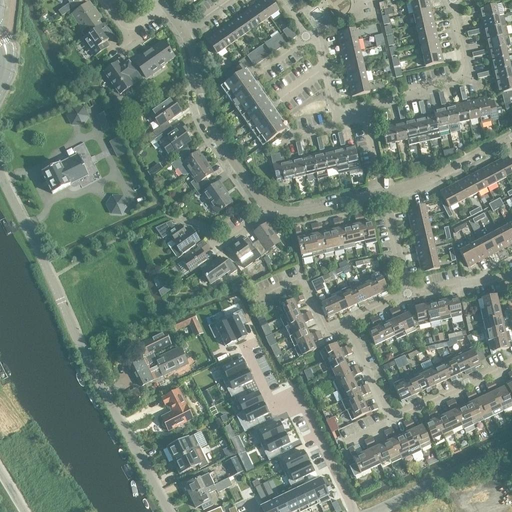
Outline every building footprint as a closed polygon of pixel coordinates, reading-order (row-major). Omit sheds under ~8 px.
[(67,0),(70,3),(68,4),(72,9),(82,2),(80,0),(67,0)] [(119,0),(118,1),(123,8),(135,0),(119,0)] [(270,0),(261,0),(258,2),(269,17),(278,11),(270,0)] [(412,14),(430,10),(428,0),(422,0),(410,3),(412,14)] [(83,35),(99,23),(97,21),(100,19),(88,2),(74,13),(78,19),(77,21),(83,30),(81,32),(83,35)] [(250,8),(260,23),(269,17),(258,2),(250,8)] [(386,2),(379,4),(380,11),(388,9),(386,2)] [(478,9),(478,8),(468,10),(470,14),(478,12),(480,20),(501,15),(499,5),(478,9)] [(251,29),(260,23),(250,8),(241,14),(251,29)] [(415,24),(433,20),(430,10),(412,14),(415,24)] [(243,36),(251,29),(241,14),(232,21),(243,36)] [(504,26),(501,15),(480,20),(482,31),(504,26)] [(433,20),(415,24),(417,35),(435,31),(433,20)] [(232,21),(223,27),(234,42),(243,36),(232,21)] [(101,26),(99,23),(83,35),(85,37),(82,39),(94,57),(107,48),(103,43),(112,37),(103,24),(101,26)] [(282,31),(289,41),(296,36),(289,26),(282,31)] [(506,36),(504,26),(482,31),(484,41),(506,36)] [(234,42),(223,27),(214,33),(225,48),(234,42)] [(339,44),(357,40),(354,29),(336,33),(339,44)] [(420,45),(438,41),(435,31),(417,35),(420,45)] [(225,48),(214,33),(205,39),(216,54),(225,48)] [(264,43),(271,54),(285,44),(278,33),(264,43)] [(381,34),(375,36),(378,43),(384,41),(381,34)] [(509,47),(506,36),(484,41),(487,52),(505,48),(509,47)] [(357,40),(339,44),(341,55),(359,50),(357,40)] [(438,41),(420,45),(422,56),(440,52),(438,41)] [(160,68),(159,67),(173,56),(163,42),(148,52),(147,51),(134,60),(146,78),(160,68)] [(260,46),(246,56),(254,66),(267,56),(260,46)] [(489,62),(507,58),(505,48),(487,52),(489,62)] [(359,50),(341,55),(344,65),(362,61),(359,50)] [(443,63),(440,52),(422,56),(425,67),(443,63)] [(510,69),(507,58),(489,62),(492,73),(510,69)] [(362,61),(344,65),(346,76),(364,72),(362,61)] [(117,63),(104,72),(119,94),(141,79),(136,71),(135,71),(128,62),(120,67),(117,63)] [(228,82),(220,87),(262,146),(278,135),(280,133),(282,136),(287,132),(245,72),(244,71),(246,69),(243,64),(224,77),(228,82)] [(494,83),(511,79),(511,78),(510,69),(492,73),(494,83)] [(364,72),(346,76),(349,86),(366,82),(364,72)] [(511,79),(494,83),(497,95),(501,94),(504,110),(511,108),(509,98),(511,97),(511,79)] [(369,93),(366,82),(349,86),(351,97),(369,93)] [(160,127),(153,132),(157,138),(172,128),(168,122),(181,113),(171,98),(150,113),(160,127)] [(475,101),(479,119),(480,125),(491,122),(490,119),(502,116),(501,109),(495,110),(493,102),(487,103),(486,98),(475,101)] [(464,103),(468,121),(479,119),(475,101),(464,103)] [(458,124),(468,121),(464,103),(454,106),(458,124)] [(454,106),(443,108),(447,126),(458,124),(454,106)] [(82,125),(87,116),(83,107),(72,107),(67,116),(72,125),(82,125)] [(438,133),(439,133),(448,131),(447,126),(443,108),(433,110),(438,133)] [(440,139),(439,133),(438,133),(433,110),(432,110),(434,115),(423,117),(429,142),(440,139)] [(97,116),(103,131),(115,127),(109,111),(97,116)] [(419,144),(429,142),(423,117),(413,120),(418,143),(419,144)] [(407,140),(408,145),(418,143),(413,120),(402,122),(407,140)] [(181,122),(163,134),(155,140),(161,148),(162,147),(168,156),(175,151),(177,155),(187,147),(185,145),(191,141),(184,131),(186,129),(181,122)] [(396,143),(407,140),(402,122),(392,125),(396,143)] [(385,145),(396,143),(392,125),(381,127),(385,145)] [(119,138),(110,143),(117,157),(126,153),(119,138)] [(347,166),(348,172),(359,169),(354,145),(343,148),(347,166)] [(336,169),(347,166),(343,148),(332,151),(336,169)] [(336,169),(332,151),(322,153),(326,171),(336,169)] [(191,173),(205,163),(198,152),(191,156),(189,152),(171,165),(175,171),(178,169),(183,176),(184,176),(185,176),(186,176),(191,173)] [(327,176),(326,171),(322,153),(311,155),(315,174),(316,179),(327,176)] [(78,154),(77,155),(78,157),(60,166),(59,164),(41,173),(52,195),(70,185),(69,184),(87,175),(88,176),(89,176),(78,154)] [(305,176),(315,174),(311,155),(303,157),(303,155),(300,156),(305,176)] [(299,158),(290,160),(294,178),(305,176),(300,156),(298,156),(299,158)] [(511,165),(507,157),(497,162),(506,179),(511,175),(511,165)] [(290,160),(283,162),(271,165),(275,183),(294,178),(290,160)] [(400,160),(393,162),(394,169),(402,167),(400,160)] [(497,184),(506,179),(497,162),(488,167),(497,184)] [(159,163),(148,171),(152,176),(163,168),(159,163)] [(213,173),(205,163),(191,173),(195,180),(191,183),(196,191),(209,182),(206,178),(213,173)] [(488,167),(478,172),(487,189),(497,184),(488,167)] [(487,189),(478,172),(469,177),(477,194),(487,189)] [(469,177),(459,182),(468,199),(477,194),(469,177)] [(212,186),(209,182),(196,191),(200,196),(203,194),(217,213),(232,203),(225,193),(226,192),(219,182),(212,186)] [(468,199),(459,182),(449,188),(458,204),(468,199)] [(458,204),(449,188),(440,193),(444,200),(440,202),(449,219),(453,217),(449,209),(458,204)] [(121,215),(126,206),(122,197),(112,196),(107,205),(110,213),(121,215)] [(409,221),(427,217),(425,206),(407,210),(409,221)] [(363,214),(359,215),(365,242),(364,242),(365,246),(377,243),(372,222),(365,224),(363,214)] [(365,242),(359,215),(354,216),(356,226),(351,227),(354,244),(364,242),(365,242)] [(412,232),(430,227),(427,217),(409,221),(412,232)] [(342,218),(337,219),(340,230),(344,247),(345,250),(355,248),(354,244),(351,227),(344,229),(342,218)] [(333,249),(344,247),(340,230),(337,219),(333,220),(335,231),(329,232),(333,249)] [(172,221),(157,228),(160,232),(164,237),(170,233),(174,239),(171,241),(175,246),(171,249),(177,259),(188,252),(200,243),(190,228),(185,232),(181,226),(180,226),(177,228),(173,223),(172,221)] [(256,242),(253,245),(261,257),(262,256),(264,254),(268,252),(267,251),(280,242),(267,223),(254,233),(259,240),(256,242)] [(316,224),(318,235),(319,234),(324,255),(334,253),(333,249),(329,232),(323,234),(321,223),(316,224)] [(313,258),(324,255),(318,235),(316,224),(312,225),(315,235),(308,237),(313,258)] [(414,242),(432,238),(430,227),(412,232),(414,242)] [(506,248),(511,245),(511,235),(507,227),(498,232),(506,248)] [(313,258),(308,237),(302,238),(300,228),(295,229),(302,260),(313,258)] [(506,248),(498,232),(488,237),(497,253),(506,248)] [(497,253),(488,237),(479,242),(487,258),(497,253)] [(240,242),(231,249),(240,261),(241,263),(252,256),(256,261),(259,259),(261,257),(253,245),(248,238),(242,241),(240,242)] [(435,249),(432,238),(414,242),(417,253),(435,249)] [(200,243),(188,252),(190,255),(182,261),(190,272),(208,260),(201,251),(207,247),(203,241),(200,243)] [(479,242),(469,247),(478,263),(487,258),(479,242)] [(468,268),(478,263),(469,247),(459,252),(468,268)] [(437,259),(435,249),(417,253),(419,263),(437,259)] [(267,256),(263,259),(267,265),(271,263),(267,256)] [(227,273),(229,276),(237,270),(229,259),(223,263),(219,257),(201,270),(210,283),(217,278),(218,279),(227,273)] [(440,270),(437,259),(419,263),(421,274),(440,270)] [(322,278),(326,288),(324,282),(330,279),(328,275),(322,278)] [(371,282),(378,296),(388,291),(381,277),(371,282)] [(238,278),(231,283),(236,290),(243,284),(238,278)] [(316,293),(326,288),(322,278),(312,283),(316,293)] [(368,300),(378,296),(371,282),(361,286),(368,300)] [(360,283),(350,288),(358,305),(368,300),(361,286),(360,283)] [(340,292),(341,296),(342,296),(348,309),(358,305),(350,288),(340,292)] [(484,310),(499,306),(497,295),(482,299),(484,310)] [(281,319),(298,310),(295,305),(304,300),(302,296),(276,308),(281,319)] [(338,314),(348,309),(342,296),(341,296),(332,300),(338,314)] [(446,301),(447,301),(446,297),(442,298),(442,302),(436,303),(440,321),(451,319),(446,301)] [(446,301),(451,319),(462,316),(458,298),(447,301),(446,301)] [(328,318),(338,314),(332,300),(321,305),(328,318)] [(440,321),(436,303),(430,305),(429,301),(425,302),(426,306),(430,324),(440,321)] [(430,324),(426,306),(415,308),(416,313),(409,314),(415,327),(430,324)] [(480,311),(482,321),(505,316),(504,312),(501,313),(499,306),(484,310),(480,311)] [(415,327),(409,314),(402,317),(398,307),(394,309),(406,336),(417,331),(415,327)] [(396,340),(406,336),(394,309),(390,311),(394,320),(388,323),(396,340)] [(298,310),(281,319),(285,329),(289,327),(312,316),(310,312),(300,316),(298,310)] [(235,313),(225,318),(236,342),(238,341),(238,342),(245,339),(245,337),(246,336),(241,326),(248,323),(241,311),(235,313)] [(193,314),(187,317),(190,324),(195,337),(202,334),(193,314)] [(293,337),(307,330),(304,324),(313,320),(312,316),(289,327),(293,337)] [(485,332),(504,328),(503,321),(506,321),(505,316),(482,321),(485,332)] [(187,317),(172,324),(175,330),(190,324),(187,317)] [(214,324),(208,326),(214,339),(220,336),(225,347),(227,346),(228,347),(234,344),(234,343),(236,342),(225,318),(214,323),(214,324)] [(265,318),(258,321),(260,327),(268,324),(265,318)] [(385,342),(378,328),(377,324),(374,318),(370,320),(373,326),(375,330),(368,332),(375,346),(385,342)] [(395,337),(396,340),(388,323),(378,328),(385,342),(395,337)] [(268,325),(261,328),(265,337),(272,334),(268,325)] [(506,338),(507,338),(510,337),(509,333),(505,333),(504,328),(485,332),(487,343),(506,338)] [(293,337),(290,338),(294,348),(298,347),(321,336),(319,331),(310,336),(307,330),(293,337)] [(145,359),(130,366),(135,376),(181,353),(179,348),(156,359),(155,360),(153,354),(171,345),(165,332),(137,345),(143,357),(144,357),(145,359)] [(443,333),(432,336),(434,343),(444,340),(443,333)] [(323,339),(321,336),(298,347),(294,348),(300,358),(302,357),(316,350),(313,344),(323,339)] [(506,338),(487,343),(490,354),(509,349),(507,338),(506,338)] [(319,352),(324,362),(350,350),(349,346),(342,349),(342,348),(339,350),(336,344),(319,352)] [(472,348),(462,353),(470,370),(480,365),(478,360),(472,348)] [(352,354),(350,350),(324,362),(329,372),(346,364),(343,358),(352,354)] [(181,353),(135,376),(140,387),(187,364),(181,353)] [(452,357),(454,361),(460,374),(465,372),(467,376),(471,373),(470,370),(462,353),(452,357)] [(441,360),(442,362),(444,365),(450,379),(452,382),(456,380),(454,377),(460,374),(454,361),(452,357),(452,355),(441,360)] [(394,361),(396,365),(398,369),(407,365),(404,356),(401,358),(394,361)] [(217,365),(216,366),(218,371),(223,382),(246,371),(241,360),(231,365),(228,359),(217,364),(217,365)] [(442,362),(432,367),(441,383),(450,379),(444,365),(442,362)] [(332,371),(336,380),(350,374),(346,364),(329,372),(329,373),(332,371)] [(435,386),(441,383),(432,367),(423,371),(432,391),(436,390),(435,386)] [(196,375),(202,389),(214,383),(208,370),(196,375)] [(336,380),(333,382),(338,392),(355,383),(352,378),(361,374),(359,370),(353,373),(350,374),(336,380)] [(246,371),(223,382),(228,393),(228,392),(231,399),(233,398),(233,397),(244,392),(241,386),(252,381),(251,380),(252,379),(249,372),(247,373),(246,371)] [(414,379),(421,393),(427,390),(428,393),(432,391),(423,371),(413,376),(414,379)] [(415,395),(421,393),(414,379),(413,376),(403,380),(413,401),(417,399),(415,395)] [(409,402),(413,401),(403,380),(393,385),(401,402),(407,399),(409,402)] [(503,412),(494,393),(492,389),(496,387),(493,381),(485,385),(490,395),(484,397),(493,417),(503,412)] [(358,389),(355,383),(338,392),(342,401),(346,400),(345,400),(369,389),(367,385),(358,389)] [(494,393),(503,412),(511,407),(511,404),(504,388),(494,393)] [(370,393),(369,389),(345,400),(346,400),(342,401),(347,411),(364,403),(361,397),(370,393)] [(177,390),(161,399),(164,406),(168,404),(172,412),(161,418),(163,421),(161,423),(161,425),(162,427),(164,428),(166,428),(168,431),(192,419),(177,390)] [(493,417),(484,397),(478,400),(474,391),(470,392),(484,421),(493,417)] [(244,392),(233,397),(233,398),(234,399),(236,403),(238,402),(243,412),(243,413),(262,404),(257,393),(247,398),(244,392)] [(474,426),(484,421),(470,392),(466,394),(470,404),(465,407),(472,422),(474,426)] [(454,400),(450,401),(462,427),(472,422),(465,407),(459,409),(454,400)] [(211,401),(206,403),(209,409),(214,406),(211,401)] [(462,427),(450,401),(446,403),(451,413),(445,416),(452,432),(462,427)] [(367,409),(364,403),(347,411),(351,421),(355,420),(369,414),(369,413),(378,409),(376,405),(367,409)] [(243,412),(239,414),(247,431),(253,429),(260,425),(259,424),(257,419),(267,414),(266,412),(268,412),(264,405),(263,406),(262,404),(243,413),(243,412)] [(443,436),(435,420),(431,411),(427,412),(431,422),(425,425),(434,444),(444,439),(443,436)] [(443,436),(452,432),(445,416),(435,420),(443,436)] [(333,417),(325,421),(330,431),(338,428),(333,417)] [(218,420),(211,423),(215,431),(222,428),(218,420)] [(412,420),(408,421),(419,447),(420,450),(431,445),(422,426),(416,429),(412,420)] [(409,452),(419,447),(408,421),(404,423),(408,433),(402,436),(409,452)] [(260,425),(253,429),(260,445),(284,434),(283,432),(284,431),(281,424),(279,425),(279,423),(268,428),(265,422),(259,424),(260,425)] [(400,456),(409,452),(402,436),(396,438),(392,429),(388,430),(401,460),(400,456)] [(388,442),(383,445),(392,464),(401,460),(388,430),(384,432),(388,442)] [(284,434),(260,445),(266,455),(269,461),(277,458),(281,455),(281,454),(278,449),(289,444),(288,442),(289,442),(286,435),(285,436),(284,434)] [(173,462),(200,448),(193,435),(166,448),(173,462)] [(237,436),(230,440),(233,445),(240,442),(237,436)] [(382,469),(392,464),(383,445),(377,447),(372,438),(368,440),(380,465),(382,469)] [(380,465),(368,440),(364,442),(369,451),(363,454),(370,470),(380,465)] [(230,447),(223,451),(226,458),(233,455),(230,447)] [(370,470),(363,454),(357,457),(353,447),(348,449),(355,464),(349,467),(354,478),(370,470)] [(208,465),(200,448),(173,462),(179,475),(198,465),(200,469),(208,465)] [(281,455),(277,458),(279,463),(284,474),(307,463),(307,461),(308,460),(305,453),(303,454),(302,452),(292,457),(289,451),(281,454),(281,455)] [(235,475),(242,472),(236,458),(225,463),(228,470),(232,468),(235,475)] [(250,463),(243,466),(246,472),(253,469),(250,463)] [(307,463),(284,474),(291,488),(304,482),(302,478),(313,473),(312,471),(313,471),(310,464),(308,465),(307,463)] [(214,486),(214,485),(208,474),(184,485),(190,497),(214,486)] [(214,486),(190,497),(195,509),(201,506),(203,509),(211,505),(207,495),(215,491),(217,493),(231,487),(227,479),(214,485),(214,486)] [(320,479),(309,484),(320,505),(330,501),(326,493),(332,490),(330,486),(325,489),(320,479)] [(309,484),(300,488),(310,508),(318,505),(319,506),(320,505),(309,484)] [(300,488),(291,493),(300,511),(302,511),(310,508),(300,488)] [(300,511),(291,493),(282,497),(289,511),(300,511)] [(289,511),(282,497),(272,502),(276,511),(289,511)] [(276,511),(272,502),(261,507),(263,511),(276,511)]
